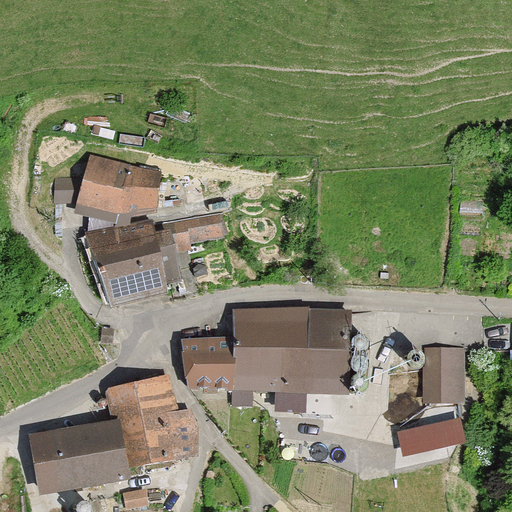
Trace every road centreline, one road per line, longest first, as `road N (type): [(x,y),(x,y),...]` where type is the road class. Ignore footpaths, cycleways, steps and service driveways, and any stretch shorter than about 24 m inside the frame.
road 1 (unclassified): [(511,303),(299,290),(216,301),(165,316),(95,384),(0,427)]
road 2 (track): [(74,267),(54,260),(17,211),(24,132),(43,108),(81,102)]
